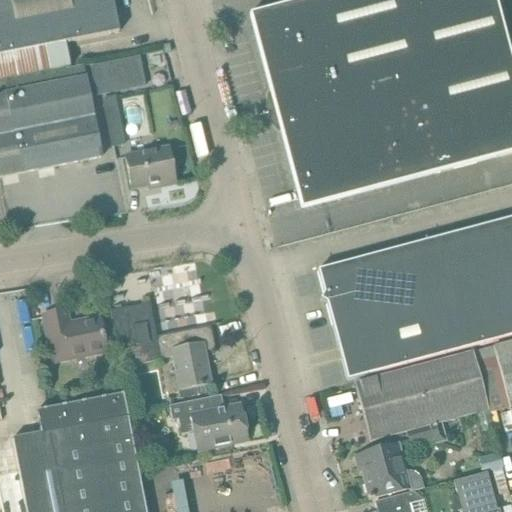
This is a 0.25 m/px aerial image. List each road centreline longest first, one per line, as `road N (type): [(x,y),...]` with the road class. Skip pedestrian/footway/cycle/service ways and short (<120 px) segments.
road 1 (unclassified): [(320,511),(242,226)]
road 2 (unclassified): [(0,264),(242,226)]
road 3 (unclassified): [(242,226),(184,0)]
